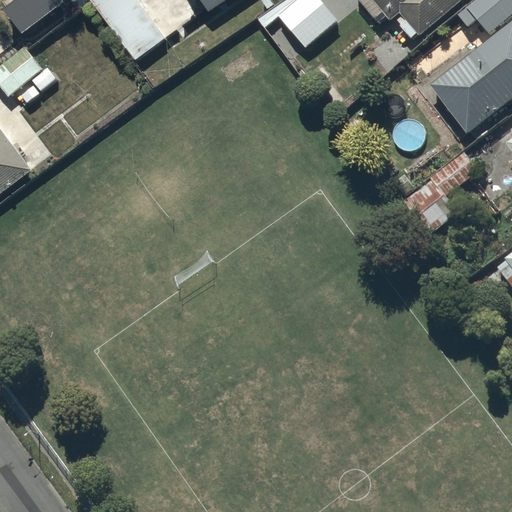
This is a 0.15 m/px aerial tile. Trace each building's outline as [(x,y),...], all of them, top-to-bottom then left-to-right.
[(37,0),(11,20),(27,41),(68,10),(59,0),(37,0)] [(168,43),(136,0),(90,0),(139,65),(168,43)] [(200,0),(213,19),(240,0),(200,0)] [(306,0),(282,21),(309,53),(341,26),(319,0),(306,0)] [(403,19),(423,42),(472,0),(361,0),(359,2),(382,29),(389,22),(393,27),(403,19)] [(480,25),(493,40),(511,23),(511,0),(484,0),(461,20),(472,32),(480,25)] [(511,32),(434,92),(472,141),(511,110),(511,32)] [(0,77),(0,86),(12,102),(46,75),(30,55),(0,77)] [(0,203),(36,177),(0,128),(0,203)] [(406,206),(432,240),(461,217),(449,202),(482,177),(467,158),(434,183),(435,184),(406,206)] [(511,262),(500,272),(511,287),(511,262)]
